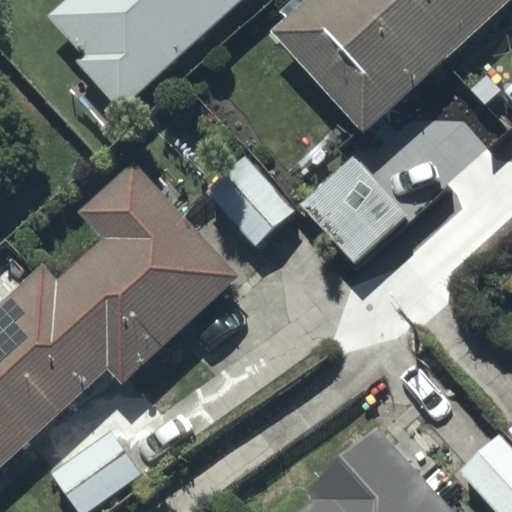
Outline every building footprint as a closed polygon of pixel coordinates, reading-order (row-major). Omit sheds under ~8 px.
[(511,0),(333,0),(277,50),(369,154),(511,28),(511,0)] [(413,231),(360,171),(304,222),(357,281),(413,231)] [(251,172),(212,206),(261,262),(300,228),(251,172)] [(0,494),(115,390),(129,405),(246,299),(139,181),(86,229),(112,257),(66,299),(49,281),(0,326),(0,494)] [(117,447),(55,488),(71,511),(115,511),(146,491),(117,447)] [(440,511),(385,450),(315,511),(440,511)] [(511,511),(511,457),(506,451),(464,487),(485,511),(511,511)]
